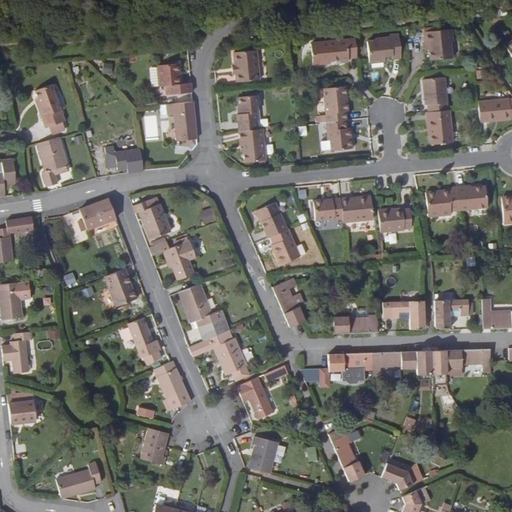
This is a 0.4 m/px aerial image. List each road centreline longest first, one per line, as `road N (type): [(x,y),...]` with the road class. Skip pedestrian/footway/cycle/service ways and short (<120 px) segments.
road 1 (residential): [(212,178),(284,346),(511,341)]
road 2 (residential): [(286,0),(215,33),(197,68),(212,178)]
road 3 (residential): [(0,210),(115,184),(212,178)]
road 4 (residential): [(212,178),(392,165)]
road 5 (residential): [(392,165),(511,153)]
